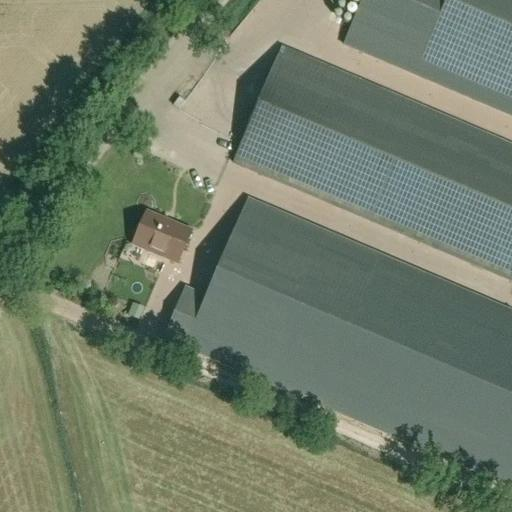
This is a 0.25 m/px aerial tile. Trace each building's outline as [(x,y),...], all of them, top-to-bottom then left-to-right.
[(511,0),(363,0),(344,46),(511,117),(511,0)] [(511,147),(282,50),(260,102),(234,163),(511,283),(511,147)] [(511,311),(248,198),(206,296),(185,287),(162,341),(511,489),(511,311)] [(190,232),(147,213),(133,244),(177,264),(190,232)] [(0,297),(11,286),(0,275),(0,297)]
